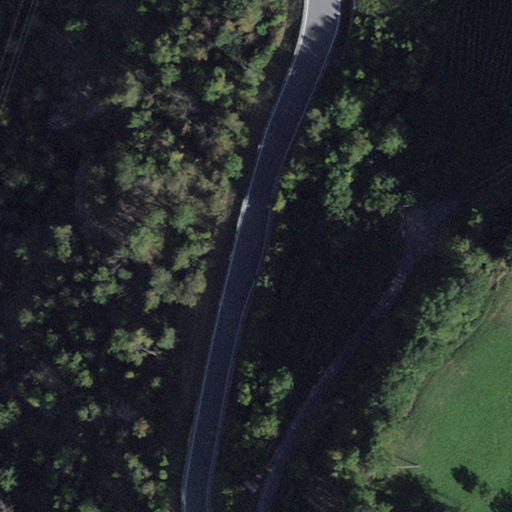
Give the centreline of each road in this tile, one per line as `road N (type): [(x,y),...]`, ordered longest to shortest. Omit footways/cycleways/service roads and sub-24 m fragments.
road 1 (tertiary): [(332,0),(321,68),(275,190),(208,511)]
road 2 (track): [(269,511),(305,413),(438,219),(511,161)]
